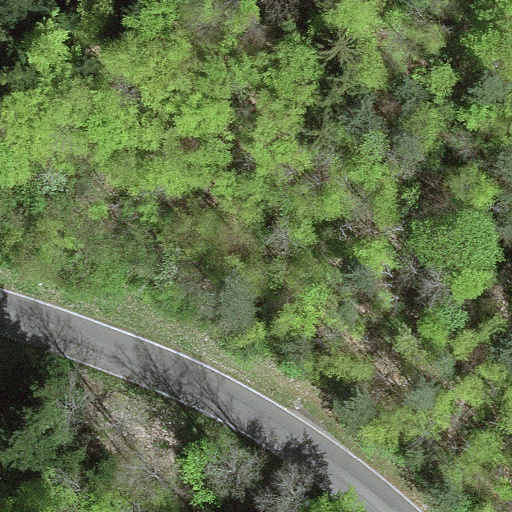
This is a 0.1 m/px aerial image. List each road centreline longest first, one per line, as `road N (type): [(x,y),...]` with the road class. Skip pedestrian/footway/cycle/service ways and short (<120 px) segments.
road 1 (tertiary): [(0,310),(156,366),(248,410),(387,511)]
road 2 (track): [(291,438),(193,511)]
